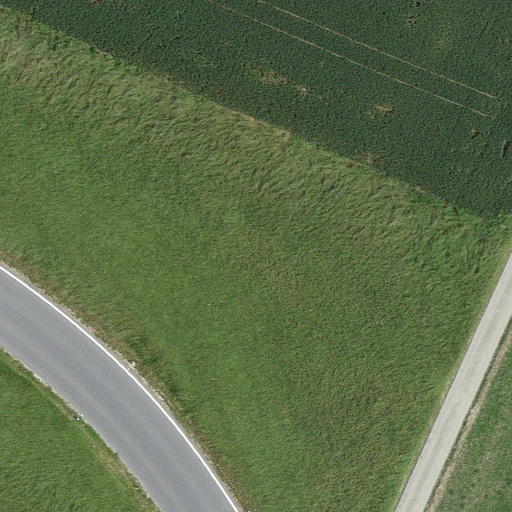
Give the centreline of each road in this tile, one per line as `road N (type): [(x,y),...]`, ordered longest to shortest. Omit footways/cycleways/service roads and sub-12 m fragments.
road 1 (tertiary): [(205,511),(146,426),(82,362),(0,302)]
road 2 (track): [(409,511),(511,284)]
